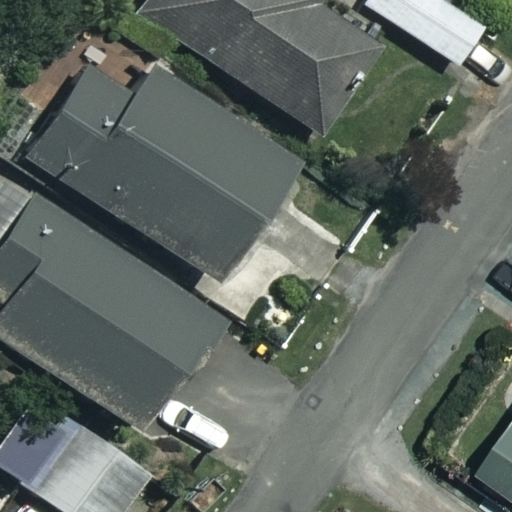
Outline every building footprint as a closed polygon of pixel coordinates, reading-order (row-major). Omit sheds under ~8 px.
[(373,30),(327,0),(148,0),(139,14),(310,126),(373,30)] [(478,22),(443,0),(357,0),(357,1),(452,61),(478,22)] [(282,152),(100,31),(21,151),(203,272),(282,152)] [(201,307),(6,177),(0,186),(0,336),(126,420),(201,307)] [(58,432),(24,405),(0,435),(0,473),(15,485),(58,432)] [(114,511),(143,469),(74,423),(29,492),(58,511),(114,511)] [(511,436),(488,471),(511,487),(511,436)]
